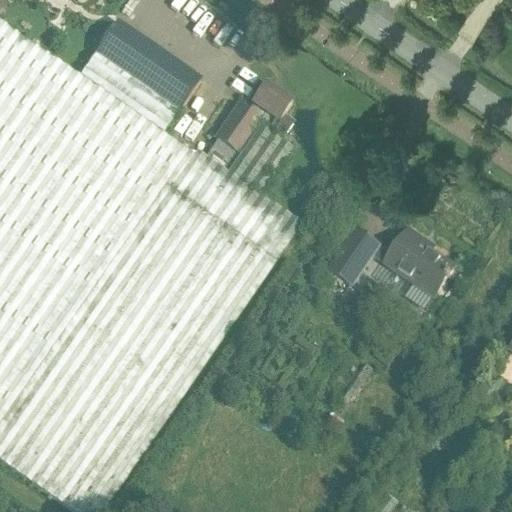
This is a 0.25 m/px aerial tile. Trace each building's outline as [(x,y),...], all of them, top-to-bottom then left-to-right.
[(116,27),(108,39),(78,81),(0,26),(0,463),(72,511),(105,511),(301,229),(259,200),(291,153),(280,145),(257,129),(225,176),(204,162),(195,156),(192,160),(162,139),(199,85),(116,27)] [(224,34),(229,37),(233,31),(228,27),(224,34)] [(204,162),(225,176),(257,129),(280,145),(292,126),(283,119),(291,107),(265,88),(246,115),(237,109),(214,142),(217,144),(204,162)] [(330,274),(351,289),(372,259),(434,302),(455,272),(419,247),(422,243),(408,234),(391,258),(368,242),(357,235),(330,274)] [(364,369),(351,388),(330,419),(337,424),(371,374),(364,369)] [(394,511),(398,507),(387,499),(377,511),(394,511)]
